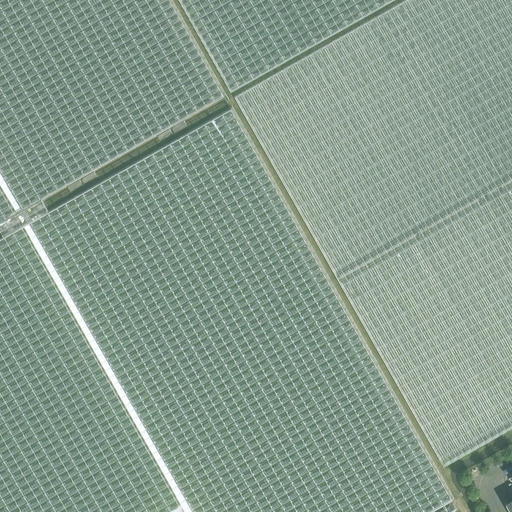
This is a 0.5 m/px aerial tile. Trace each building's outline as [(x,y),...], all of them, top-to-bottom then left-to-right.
[(0,0),(0,220),(41,198),(224,95),(170,0),(0,0)] [(179,0),(231,91),(392,0),(179,0)] [(511,0),(404,0),(235,96),(443,464),(511,425),(511,0)] [(48,210),(41,198),(0,220),(0,228),(4,235),(0,237),(0,511),(427,511),(453,498),(231,108),(48,210)] [(187,125),(184,120),(172,127),(175,132),(187,125)] [(158,135),(160,140),(172,134),(170,129),(158,135)] [(85,183),(96,177),(97,176),(94,171),(82,178),(85,183)] [(68,186),(70,191),(82,185),(80,179),(68,186)]
